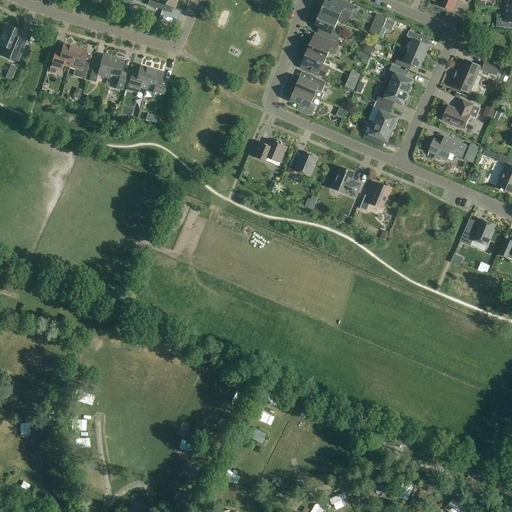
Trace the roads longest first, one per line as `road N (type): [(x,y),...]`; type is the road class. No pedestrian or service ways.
road 1 (residential): [(398,164),(268,109),(304,0)]
road 2 (residential): [(398,164),(455,32),(378,0)]
road 3 (residential): [(44,11),(177,50),(198,0)]
road 4 (residential): [(511,212),(398,164)]
